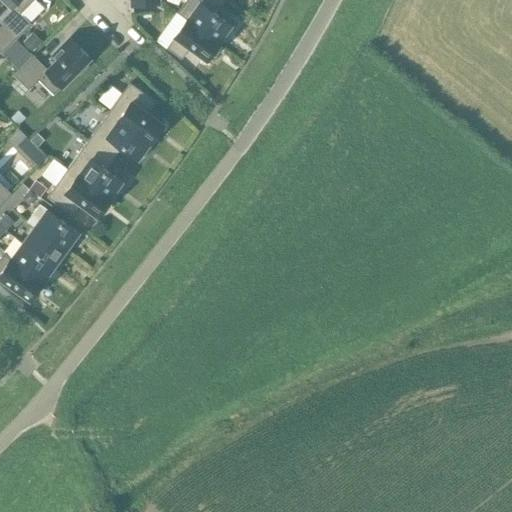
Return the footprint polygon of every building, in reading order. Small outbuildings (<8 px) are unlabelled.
[(0,15),(0,22),(16,39),(31,24),(20,14),(34,0),(4,0),(10,5),(0,15)] [(222,2),(223,0),(201,0),(202,0),(201,0),(186,0),(177,13),(186,20),(187,19),(219,42),(220,42),(219,41),(221,39),(225,41),(232,31),(228,29),(231,25),(212,11),(220,1),(222,2)] [(222,47),(218,44),(219,42),(187,19),(186,20),(166,48),(181,58),(181,57),(180,56),(187,46),(207,60),(210,55),(214,57),(222,47)] [(0,52),(18,70),(33,55),(16,39),(0,22),(0,52)] [(33,51),(41,40),(30,33),(22,44),(33,51)] [(80,75),(88,66),(85,63),(90,58),(70,38),(53,55),(58,59),(47,69),(33,55),(18,70),(13,75),(29,90),(39,80),(54,95),(77,72),(80,75)] [(109,111),(151,142),(163,125),(144,111),(152,100),(153,101),(154,100),(130,83),(109,111)] [(150,143),(151,142),(109,111),(88,140),(113,157),(111,156),(119,145),(138,159),(141,155),(144,157),(151,147),(148,145),(150,142),(150,143)] [(68,168),(110,199),(111,198),(110,197),(112,195),(115,197),(123,187),(119,185),(122,181),(103,167),(111,157),(112,158),(113,157),(88,140),(68,168)] [(37,165),(46,156),(40,150),(31,159),(37,165)] [(98,216),(110,199),(68,168),(47,197),(71,215),(72,213),(70,212),(78,202),(98,216)] [(40,198),(47,188),(36,180),(29,190),(40,198)] [(0,182),(0,204),(11,194),(0,182)] [(29,204),(36,197),(30,192),(24,199),(29,204)] [(34,227),(66,250),(78,233),(79,234),(80,233),(40,203),(27,221),(34,227)] [(0,219),(0,224),(5,230),(13,221),(6,214),(0,219)] [(23,243),(56,267),(56,266),(55,265),(66,250),(34,227),(23,243)] [(55,267),(56,267),(23,243),(11,259),(43,281),(54,266),(55,267)] [(43,282),(43,281),(11,259),(4,253),(0,258),(0,277),(30,300),(43,282)]
